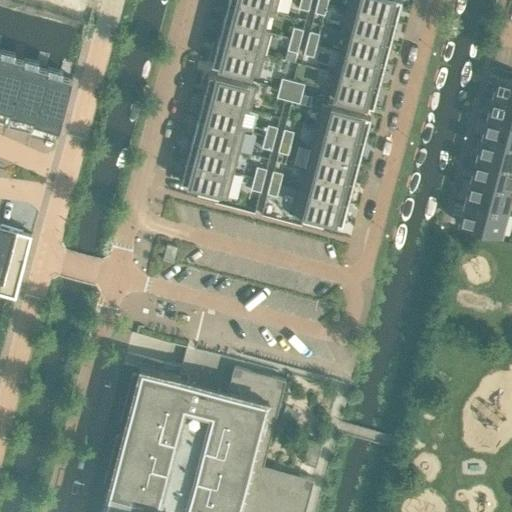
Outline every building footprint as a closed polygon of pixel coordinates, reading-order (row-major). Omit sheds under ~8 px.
[(64,0),(63,4),(79,9),(81,0),(64,0)] [(225,9),(222,20),(270,32),(270,31),(261,29),(266,9),(231,0),(227,0),(225,8),(224,7),(224,9),(225,9)] [(231,0),(266,9),(275,12),(278,0),(231,0)] [(299,0),(298,7),(307,10),(309,0),(299,0)] [(317,0),(314,11),(324,14),(327,3),(317,0)] [(348,0),(346,8),(394,20),(397,10),(398,11),(398,9),(398,8),(399,0),(348,0)] [(346,8),(341,29),(389,41),(392,31),(393,30),(392,29),(394,20),(346,8)] [(219,30),(216,41),(264,53),(270,32),(222,20),(220,28),(219,28),(218,30),(219,30)] [(293,26),(290,38),(299,40),(302,29),(293,26)] [(345,30),(340,51),(383,62),(386,52),(387,52),(387,50),(389,41),(341,29),(345,30)] [(309,31),(306,42),(316,44),(319,33),(309,31)] [(290,38),(287,49),(296,52),(299,40),(290,38)] [(213,52),(210,63),(259,76),(264,53),(216,41),(214,50),(213,50),(212,52),(213,52)] [(306,42),(303,53),(313,56),(316,44),(306,42)] [(340,51),(335,72),(378,83),(381,73),(382,71),(381,71),(383,62),(340,51)] [(0,106),(9,108),(10,109),(22,61),(23,61),(24,58),(0,52),(0,106)] [(9,108),(8,111),(32,118),(33,118),(46,70),(47,70),(48,67),(23,61),(22,61),(10,109),(9,108)] [(32,118),(32,120),(58,127),(71,77),(47,70),(46,70),(33,118),(32,118)] [(335,72),(328,94),(372,106),(375,94),(376,95),(376,93),(375,92),(378,83),(335,72)] [(204,86),(202,95),(250,108),(256,85),(208,73),(205,84),(204,84),(203,86),(204,86)] [(511,79),(499,76),(493,98),(511,103),(511,79)] [(281,77),(278,86),(290,89),(292,79),(281,77)] [(292,79),(290,89),(302,92),(304,82),(292,79)] [(278,86),(276,96),(287,99),(290,89),(278,86)] [(290,89),(287,99),(299,102),(302,92),(290,89)] [(199,107),(196,116),(244,129),(245,128),(235,126),(240,107),(250,109),(250,108),(202,95),(199,106),(198,105),(198,107),(199,107)] [(511,103),(493,98),(487,119),(511,125),(511,103)] [(321,103),(315,125),(363,138),(366,129),(367,129),(367,127),(366,127),(369,115),(321,103)] [(193,128),(191,137),(239,150),(244,129),(196,116),(194,126),(193,126),(192,128),(193,128)] [(511,125),(487,119),(482,140),(511,148),(511,125)] [(267,123),(264,134),(274,137),(277,125),(267,123)] [(315,125),(310,146),(358,159),(360,150),(361,150),(362,148),(361,148),(363,138),(315,125)] [(284,127),(281,138),(290,141),(293,130),(284,127)] [(264,134),(261,145),(271,148),(274,137),(264,134)] [(188,149),(185,158),(233,171),(239,150),(191,137),(188,147),(187,147),(187,149),(188,149)] [(281,138),(277,150),(287,152),(290,141),(281,138)] [(476,161),(511,170),(511,148),(482,140),(476,161)] [(310,146),(304,167),(352,180),(355,171),(356,171),(356,169),(355,169),(358,159),(310,146)] [(182,170),(180,180),(198,185),(196,191),(226,198),(233,171),(185,158),(183,168),(182,168),(181,170),(182,170)] [(511,192),(511,170),(476,161),(471,182),(510,192),(511,192)] [(256,164),(253,176),(263,178),(266,167),(256,164)] [(304,167),(299,188),(347,201),(349,192),(350,192),(351,190),(350,190),(352,180),(304,167)] [(273,169),(269,180),(279,183),(282,171),(273,169)] [(253,176),(250,187),(260,190),(263,178),(253,176)] [(269,180),(266,191),(276,194),(279,183),(269,180)] [(465,203),(504,213),(510,192),(471,182),(465,203)] [(299,188),(292,216),(321,224),(323,218),(341,223),(344,213),(345,213),(345,211),(344,211),(347,201),(299,188)] [(504,213),(465,203),(459,223),(499,234),(499,233),(504,213)] [(0,289),(14,294),(16,286),(30,232),(22,230),(9,227),(0,224),(0,289)] [(166,243),(162,258),(172,260),(176,246),(166,243)] [(184,511),(185,510),(191,511),(192,511),(303,511),(313,477),(263,463),(285,378),(233,364),(225,395),(177,382),(179,375),(139,364),(138,367),(137,372),(132,370),(120,419),(126,420),(122,434),(116,432),(103,481),(108,481),(99,511),(184,511)] [(315,466),(321,442),(309,439),(303,462),(315,466)]
